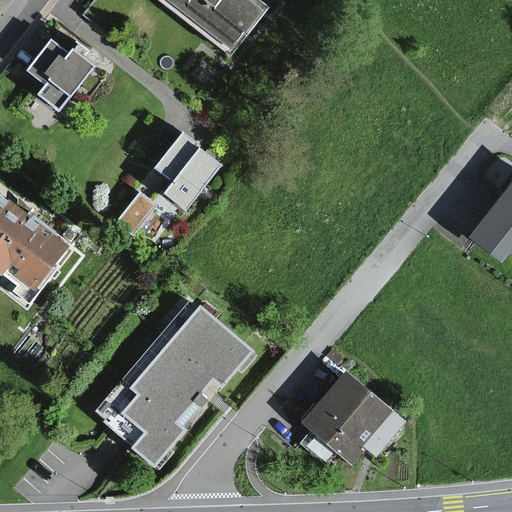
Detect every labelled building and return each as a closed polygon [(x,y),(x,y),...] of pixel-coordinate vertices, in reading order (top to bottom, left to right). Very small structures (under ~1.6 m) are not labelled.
[(163,0),(230,53),(266,8),(255,0),(163,0)] [(61,63),(46,51),(27,74),(40,84),(35,91),(55,107),(88,64),(71,50),(61,63)] [(184,128),(156,164),(176,179),(168,189),(189,205),(220,163),(195,144),(199,139),(184,128)] [(511,180),(471,233),(502,257),(508,249),(511,252),(511,180)] [(67,243),(0,191),(0,268),(19,283),(15,288),(26,296),(67,243)] [(197,304),(189,298),(100,403),(113,414),(110,418),(137,441),(133,446),(156,466),(189,427),(180,420),(206,390),(214,381),(223,389),(258,348),(201,300),(197,304)] [(384,417),(345,382),(305,425),(344,460),(384,417)]
